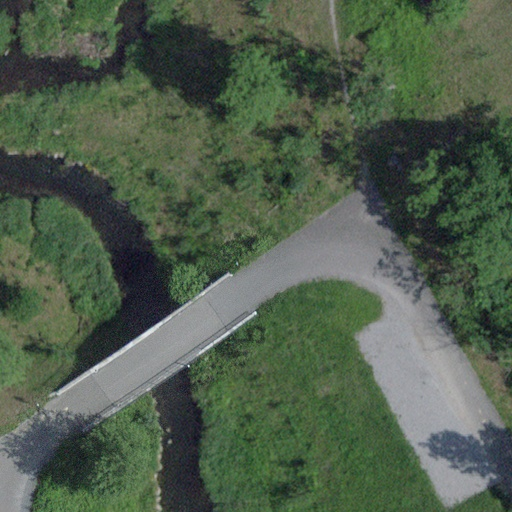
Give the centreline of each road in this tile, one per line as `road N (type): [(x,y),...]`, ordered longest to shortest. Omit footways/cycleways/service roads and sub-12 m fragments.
road 1 (track): [(364,259),(293,269),(67,426),(34,478),(30,511)]
road 2 (track): [(340,0),(364,259)]
road 3 (track): [(511,436),(427,304),(364,259)]
